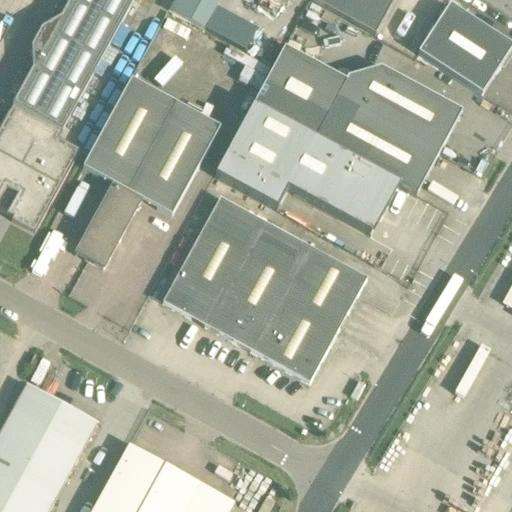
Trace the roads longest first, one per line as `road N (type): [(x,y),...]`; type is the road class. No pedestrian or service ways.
road 1 (unclassified): [(336,479),(0,298)]
road 2 (unclassified): [(336,479),(511,203)]
